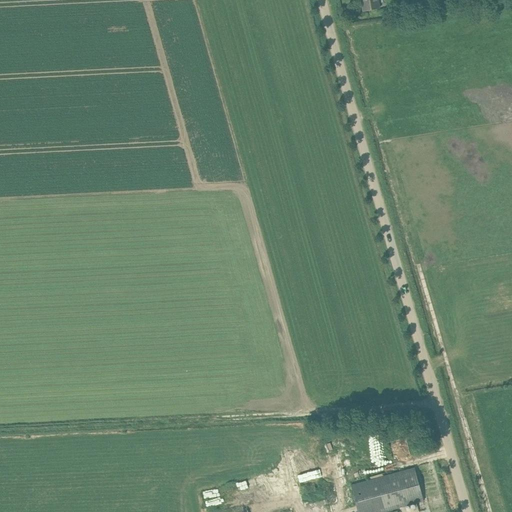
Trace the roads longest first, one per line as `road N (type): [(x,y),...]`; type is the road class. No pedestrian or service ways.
road 1 (unclassified): [(467,511),(322,0)]
road 2 (track): [(437,404),(0,429)]
